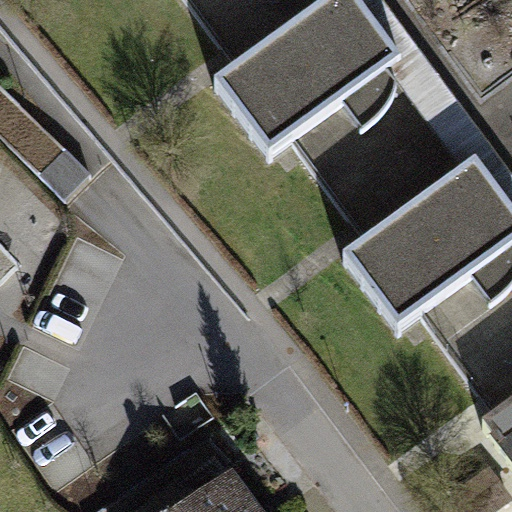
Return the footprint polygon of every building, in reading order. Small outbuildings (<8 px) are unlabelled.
[(497,422),(511,411),(511,215),(503,204),(476,167),(462,177),(396,88),(387,76),(401,65),(374,29),(353,0),(337,0),(333,3),(331,0),(183,0),(231,63),(238,74),(215,91),(269,164),(293,147),(353,230),(367,248),(344,264),(399,339),(422,322),(487,409),(497,422)] [(401,65),(387,76),(396,88),(462,177),(476,167),(503,204),(511,215),(511,179),(379,0),(331,0),(333,3),(337,0),(353,0),(374,29),(401,65)] [(511,466),(511,411),(497,422),(486,431),(511,466)] [(453,499),(462,511),(495,511),(510,501),(490,473),(453,499)] [(248,511),(227,484),(188,511),(248,511)]
